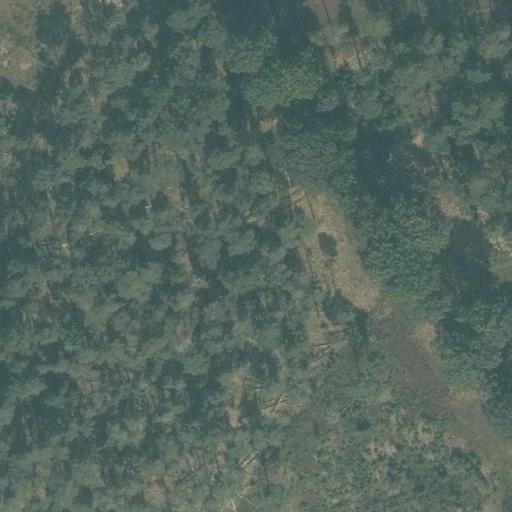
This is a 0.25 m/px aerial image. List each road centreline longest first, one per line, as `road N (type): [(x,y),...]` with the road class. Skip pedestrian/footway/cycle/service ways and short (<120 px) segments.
road 1 (track): [(257,0),(340,154),(511,383)]
road 2 (track): [(511,8),(322,29),(278,51)]
